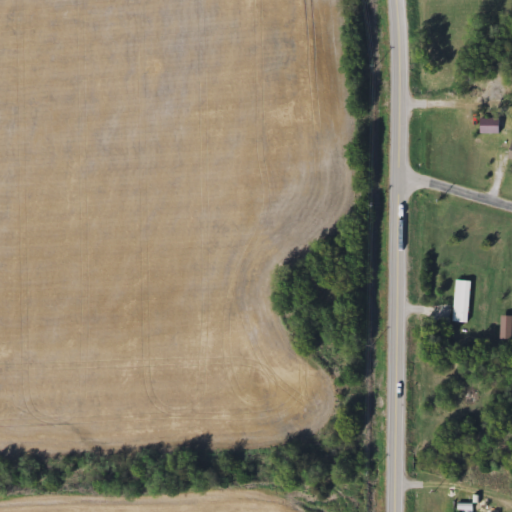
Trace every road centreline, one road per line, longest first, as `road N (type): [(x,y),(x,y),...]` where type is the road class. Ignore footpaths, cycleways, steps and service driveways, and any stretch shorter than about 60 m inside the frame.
road 1 (secondary): [(395,0),(394,511)]
road 2 (residential): [(511,208),(396,172)]
